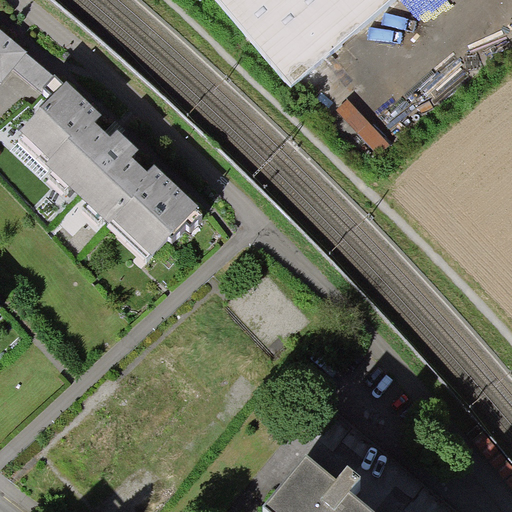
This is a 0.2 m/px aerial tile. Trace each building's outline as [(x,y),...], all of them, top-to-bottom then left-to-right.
[(186,0),(197,8),(205,0),(207,0),(284,97),(398,0),(186,0)] [(48,100),(64,84),(0,30),(0,76),(9,84),(16,74),(48,100)] [(201,215),(64,84),(48,100),(38,111),(44,117),(19,142),(151,267),(201,215)] [(192,398),(165,368),(115,412),(68,455),(95,485),(192,398)] [(335,491),(307,468),(270,511),(361,511),(350,502),(357,494),(343,482),(335,491)]
